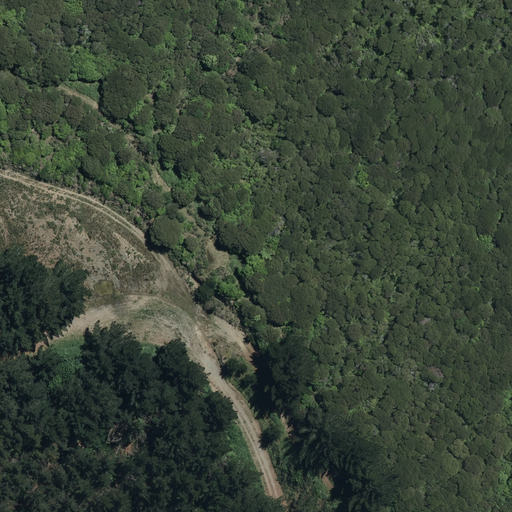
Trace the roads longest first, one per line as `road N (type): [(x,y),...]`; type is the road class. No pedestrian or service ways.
road 1 (track): [(217,378),(224,316),(140,159),(0,95)]
road 2 (track): [(275,511),(238,434),(188,360),(117,318),(0,356)]
road 3 (track): [(333,511),(298,453),(239,392),(188,360)]
